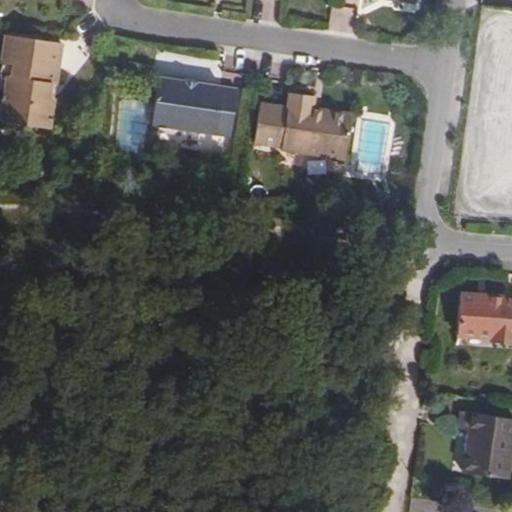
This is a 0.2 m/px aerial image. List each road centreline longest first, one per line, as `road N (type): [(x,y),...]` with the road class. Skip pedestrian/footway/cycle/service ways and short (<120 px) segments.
road 1 (residential): [(118,0),(130,21),(443,65)]
road 2 (track): [(388,511),(429,239)]
road 3 (residential): [(443,65),(424,228),(440,246),(511,251)]
